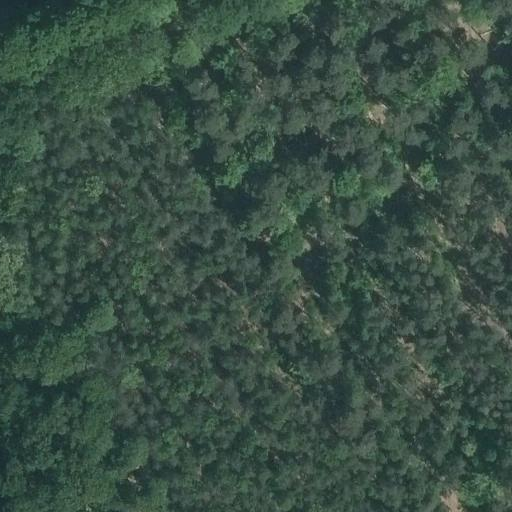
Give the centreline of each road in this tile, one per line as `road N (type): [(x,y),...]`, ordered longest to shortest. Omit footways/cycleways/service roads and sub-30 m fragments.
road 1 (unknown): [(470,511),(292,245),(270,238),(249,213),(120,19)]
road 2 (unknown): [(0,69),(120,19)]
